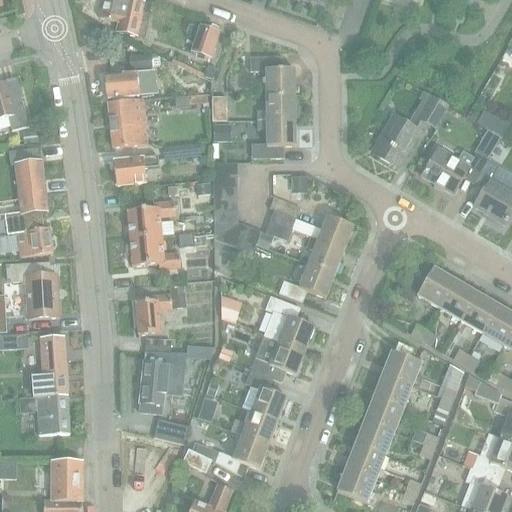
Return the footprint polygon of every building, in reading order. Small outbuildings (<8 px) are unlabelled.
[(116,34),(136,38),(144,40),(149,15),(141,14),(143,5),(133,2),(134,1),(130,0),(103,0),(99,19),(119,24),(116,34)] [(200,26),(191,53),(210,60),(219,33),(200,26)] [(151,55),(130,57),(132,70),(152,68),(151,55)] [(264,73),(265,97),(294,97),(293,71),(281,71),(281,59),(249,59),(249,73),(264,73)] [(137,75),(137,74),(105,77),(107,100),(139,97),(139,93),(151,92),(149,74),(137,75)] [(29,129),(17,81),(0,84),(0,121),(8,119),(12,133),(29,129)] [(190,106),(207,104),(206,96),(175,98),(175,109),(190,107),(190,106)] [(256,122),(294,122),(294,97),(265,97),(265,113),(256,113),(256,122)] [(225,123),(225,99),(211,99),(212,123),(225,123)] [(429,99),(417,120),(434,129),(446,109),(429,99)] [(148,146),(143,101),(108,104),(113,150),(148,146)] [(477,123),(503,138),(510,126),(484,111),(477,123)] [(378,142),(382,144),(375,157),(397,170),(418,134),(392,118),(378,142)] [(294,148),(294,122),(256,122),(256,132),(265,132),(265,146),(250,146),(250,160),(283,160),(283,148),(294,148)] [(200,157),(199,145),(163,148),(164,160),(200,157)] [(8,154),(10,167),(14,166),(15,171),(21,216),(47,212),(39,150),(8,154)] [(462,180),(473,186),(487,161),(476,155),(469,168),(438,150),(421,179),(452,197),(462,180)] [(158,168),(157,157),(114,162),(117,188),(145,185),(144,169),(158,168)] [(487,161),(473,186),(483,192),(473,209),(503,227),(511,211),(511,194),(490,182),(498,168),(487,161)] [(212,166),(212,177),(236,177),(236,165),(212,166)] [(237,189),(236,177),(212,177),(213,189),(237,189)] [(237,200),(237,189),(213,189),(213,201),(237,200)] [(237,212),(237,200),(213,201),(213,213),(237,212)] [(127,212),(130,241),(161,238),(160,219),(175,217),(174,203),(153,205),(153,210),(127,212)] [(237,224),(237,212),(213,213),(214,240),(237,224)] [(273,212),(269,224),(290,232),(295,220),(273,212)] [(316,242),(343,253),(352,228),(326,218),(316,242)] [(249,229),(237,224),(214,240),(240,251),(249,229)] [(290,232),(269,224),(264,236),(285,244),(290,232)] [(249,229),(240,251),(251,255),(260,233),(249,229)] [(53,255),(49,230),(18,235),(21,259),(53,255)] [(161,238),(130,241),(132,268),(158,266),(159,271),(180,269),(179,255),(163,256),(161,238)] [(307,266),(334,276),(343,253),(316,242),(307,266)] [(59,320),(57,277),(53,277),(52,266),(7,268),(8,284),(25,283),(28,322),(59,320)] [(334,276),(307,266),(298,289),(283,283),(278,296),(301,305),(306,294),(324,301),(334,276)] [(416,297),(439,310),(455,283),(432,270),(416,297)] [(439,310),(460,323),(476,295),(455,283),(439,310)] [(186,309),(184,288),(171,289),(173,310),(186,309)] [(460,323),(481,335),(497,308),(476,295),(460,323)] [(171,296),(152,298),(153,302),(135,304),(138,337),(160,335),(158,311),(172,310),(171,296)] [(274,315),(265,337),(304,353),(313,328),(295,321),(299,310),(270,298),(265,312),(274,315)] [(235,326),(241,306),(221,299),(221,321),(235,326)] [(502,348),(511,331),(511,316),(497,308),(481,335),(502,348)] [(410,336),(420,342),(426,332),(416,326),(410,336)] [(511,331),(502,348),(511,353),(511,331)] [(436,337),(426,332),(420,342),(430,348),(436,337)] [(265,337),(251,373),(273,381),(277,370),(295,377),(304,353),(265,337)] [(33,399),(38,399),(67,397),(64,339),(41,340),(43,377),(32,378),(32,387),(33,399)] [(170,355),(171,342),(146,341),(146,354),(170,355)] [(453,361),(463,367),(469,357),(459,351),(453,361)] [(391,353),(381,377),(411,388),(420,364),(391,353)] [(139,414),(161,416),(163,395),(172,396),(175,367),(185,369),(186,356),(146,354),(145,363),(139,414)] [(479,363),(469,357),(463,367),(473,373),(479,363)] [(243,409),(251,412),(277,423),(287,399),(268,392),(273,381),(251,373),(246,385),(251,387),(243,409)] [(495,386),(505,392),(511,382),(502,376),(495,386)] [(411,388),(381,377),(372,400),(402,411),(411,388)] [(511,404),(499,399),(500,396),(469,378),(464,389),(476,394),(475,397),(497,406),(494,414),(507,419),(499,440),(511,445),(511,404)] [(444,388),(440,399),(451,404),(455,393),(444,388)] [(69,436),(67,397),(38,399),(40,438),(69,436)] [(451,404),(440,399),(436,410),(447,414),(451,404)] [(205,400),(199,419),(209,423),(215,404),(205,400)] [(372,400),(363,423),(393,435),(402,411),(372,400)] [(268,446),(277,423),(251,412),(246,426),(237,422),(233,432),(242,436),(268,446)] [(158,423),(154,440),(182,447),(186,430),(158,423)] [(354,446),(384,458),(393,435),(363,423),(354,446)] [(427,434),(422,445),(433,449),(437,438),(427,434)] [(268,446),(242,436),(233,458),(219,453),(215,462),(236,475),(240,464),(258,471),(268,446)] [(511,445),(499,440),(488,436),(483,449),(494,453),(490,462),(476,457),(471,470),(492,479),(497,467),(511,472),(511,445)] [(429,460),(433,449),(422,445),(418,456),(429,460)] [(354,446),(346,469),(375,481),(384,458),(354,446)] [(188,451),(182,464),(206,475),(208,470),(212,462),(188,451)] [(32,489),(32,464),(23,464),(22,489),(32,489)] [(36,476),(48,477),(48,464),(36,464),(36,476)] [(43,511),(81,511),(82,464),(52,464),(52,502),(43,502),(43,511)] [(365,505),(375,481),(346,469),(336,493),(365,505)] [(461,508),(470,511),(472,511),(500,511),(506,497),(488,490),(492,479),(471,470),(469,470),(464,483),(470,485),(461,508)] [(409,481),(405,492),(415,496),(420,485),(409,481)] [(223,511),(231,493),(217,487),(208,509),(195,504),(191,511),(223,511)] [(411,507),(415,496),(405,492),(400,503),(411,507)]
